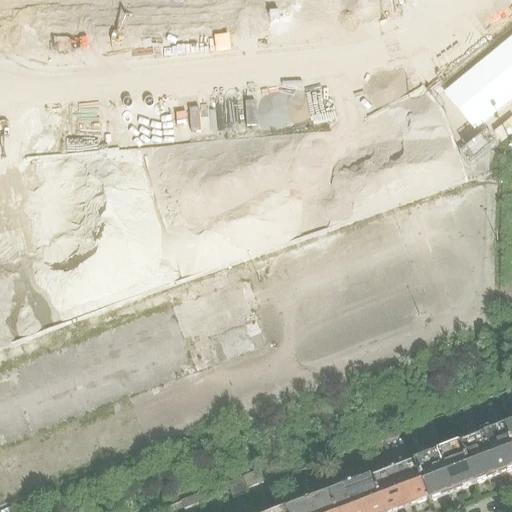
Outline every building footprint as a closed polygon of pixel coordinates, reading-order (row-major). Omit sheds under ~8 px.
[(511,101),(511,38),(444,94),(475,131),(511,101)] [(486,424),(479,404),(471,407),(478,426),(486,424)] [(470,429),(478,426),(471,407),(463,410),(470,429)] [(441,441),(434,422),(426,425),(433,444),(441,441)] [(433,444),(426,425),(419,428),(426,447),(433,444)] [(490,432),(481,435),(490,459),(493,458),(494,462),(489,464),(490,469),(493,468),(497,478),(511,472),(511,449),(505,432),(492,437),(490,432)] [(490,459),(481,435),(472,439),(474,444),(460,449),(474,487),(497,478),(493,468),(490,469),(489,464),(494,462),(493,458),(490,459)] [(381,443),(407,509),(428,501),(415,466),(414,464),(401,469),(398,462),(395,463),(387,440),(381,443)] [(384,476),(372,481),(383,511),(400,511),(407,509),(381,443),(378,444),(387,466),(381,468),(384,476)] [(474,487),(460,449),(447,454),(445,449),(436,452),(445,477),(450,475),(451,479),(446,481),(448,485),(451,484),(455,494),(474,487)] [(428,461),(415,466),(428,501),(429,504),(455,494),(451,484),(448,485),(446,481),(451,479),(450,475),(445,477),(436,452),(426,456),(428,461)] [(340,458),(360,511),(383,511),(372,481),(359,486),(356,478),(354,479),(345,456),(340,458)] [(336,511),(360,511),(340,458),(335,460),(344,483),(340,484),(343,491),(331,496),(336,511)] [(262,484),(258,472),(243,478),(247,490),(262,484)] [(311,511),(336,511),(331,496),(316,502),(314,494),(311,495),(303,472),(297,474),(311,511)] [(299,509),(289,511),(311,511),(297,474),(293,475),(302,498),(296,501),(299,509)] [(249,495),(247,490),(243,478),(227,485),(233,501),(249,495)] [(216,499),(213,490),(197,496),(200,505),(216,499)] [(184,511),(200,505),(197,496),(181,503),(184,511)]
